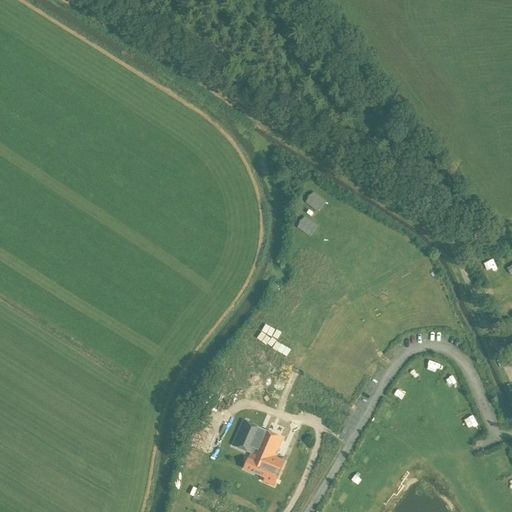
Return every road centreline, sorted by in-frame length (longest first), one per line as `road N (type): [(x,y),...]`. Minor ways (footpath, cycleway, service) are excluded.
road 1 (track): [(72,0),(428,232)]
road 2 (track): [(450,242),(511,381)]
